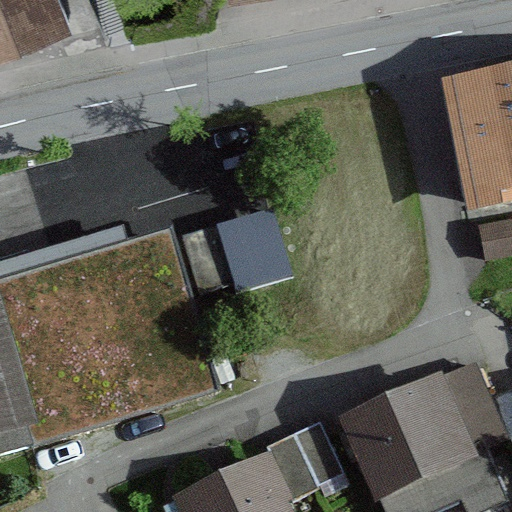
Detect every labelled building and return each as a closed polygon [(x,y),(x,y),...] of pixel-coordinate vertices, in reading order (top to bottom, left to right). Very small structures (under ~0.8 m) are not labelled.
[(0,0),(0,52),(99,28),(87,0),(0,0)] [(511,197),(511,93),(457,105),(477,205),(511,197)] [(511,225),(482,231),(488,261),(511,255),(511,225)] [(199,296),(234,286),(216,228),(182,238),(199,296)] [(173,241),(0,293),(0,348),(28,447),(217,390),(173,241)] [(0,455),(28,447),(0,348),(0,455)] [(343,439),(353,462),(363,458),(386,511),(430,511),(462,498),(468,511),(480,511),(504,501),(482,451),(509,439),(477,367),(348,425),(353,434),(343,439)] [(320,424),(294,437),(318,488),(344,476),(320,424)] [(319,490),(318,488),(294,437),(267,449),(274,465),(262,471),(275,498),(287,493),(292,503),(319,490)] [(281,511),(275,498),(262,471),(259,464),(182,501),(187,511),(281,511)] [(341,509),(364,499),(353,477),(331,487),(341,509)]
